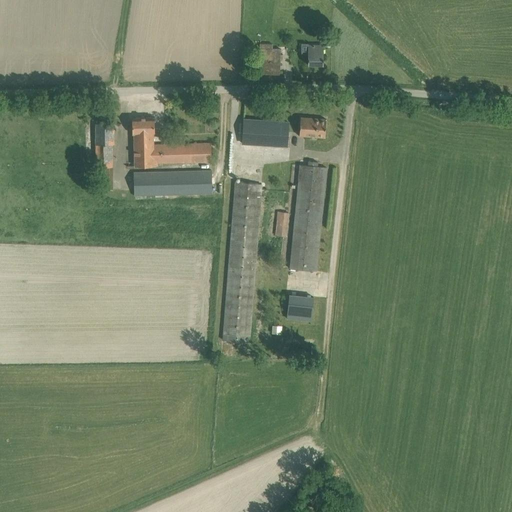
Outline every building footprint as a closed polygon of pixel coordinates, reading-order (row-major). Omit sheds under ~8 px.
[(280,73),(280,63),(281,48),(273,47),(273,44),(260,43),(259,73),(280,73)] [(323,64),(323,59),(323,53),(323,44),(308,45),(308,53),(308,64),(323,64)] [(132,118),(132,123),(133,134),(135,134),(136,166),(158,165),(158,162),(211,160),(211,142),(153,144),(153,133),(155,133),(154,117),(132,118)] [(301,117),(299,135),(325,137),(326,119),(301,117)] [(244,119),(243,129),(242,143),(287,146),(289,122),(244,119)] [(96,123),(96,167),(112,167),(112,144),(114,144),(114,123),(96,123)] [(290,268),(317,271),(327,167),(318,166),(318,161),(308,160),(308,165),(300,164),(290,268)] [(212,170),(133,172),(134,196),(212,193),(212,170)] [(113,190),(113,182),(98,182),(98,190),(113,190)] [(249,342),(262,184),(235,182),(222,340),(249,342)] [(289,213),(278,211),(275,234),(286,236),(289,213)] [(312,320),(315,295),(289,293),(287,318),(312,320)]
